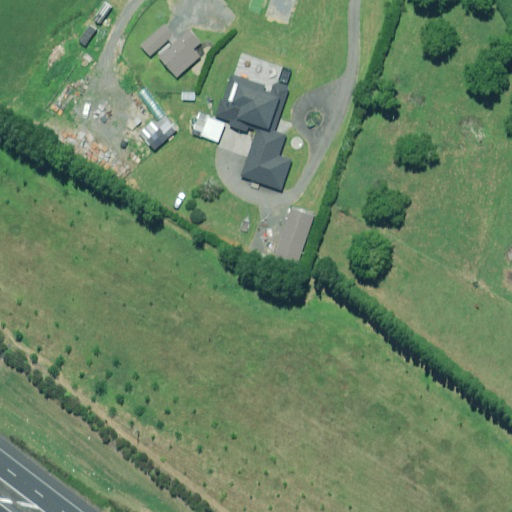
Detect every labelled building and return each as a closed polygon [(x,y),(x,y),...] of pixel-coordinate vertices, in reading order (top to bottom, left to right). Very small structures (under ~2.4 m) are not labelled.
[(158,53),(176,38),(167,27),(143,46),(152,58),(158,53)] [(180,42),(162,58),(179,78),(216,49),(210,41),(205,45),(194,31),(180,42)] [(277,87),(225,68),(210,106),(249,121),(262,126),(277,87)] [(219,141),(221,142),(228,124),(201,114),(191,142),(215,151),(219,141)] [(262,126),(249,121),(231,169),(270,183),(288,135),(262,126)] [(265,254),(261,266),(291,276),(295,263),(300,265),(316,217),(294,210),(277,258),(265,254)]
